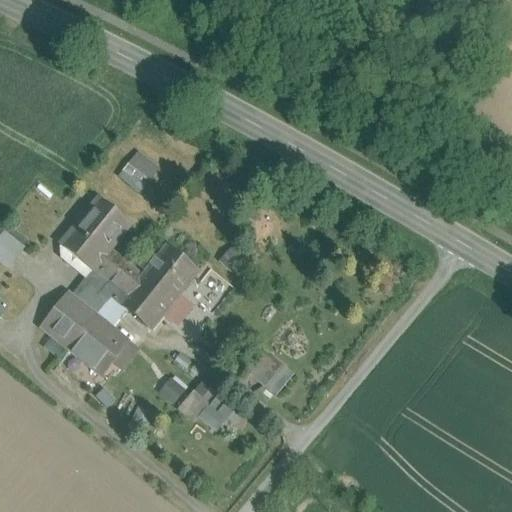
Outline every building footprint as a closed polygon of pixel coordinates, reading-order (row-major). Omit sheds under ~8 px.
[(137,151),(117,177),(139,194),(160,169),(137,151)] [(65,243),(95,268),(96,269),(110,252),(129,228),(98,202),(65,243)] [(4,236),(0,241),(0,262),(8,269),(23,250),(4,236)] [(146,276),(175,299),(196,274),(167,250),(146,276)] [(130,296),(122,306),(151,329),(169,307),(172,310),(176,306),(172,303),(175,299),(146,276),(144,279),(110,252),(96,269),(130,296)] [(122,306),(130,296),(96,269),(95,268),(72,298),(97,318),(112,298),(122,306)] [(72,298),(70,296),(43,330),(100,376),(127,344),(114,334),(115,333),(97,318),(72,298)] [(245,372),(264,387),(280,368),(260,353),(245,372)] [(180,411),(192,421),(204,405),(192,396),(180,411)] [(215,433),(225,418),(206,405),(196,420),(215,433)]
